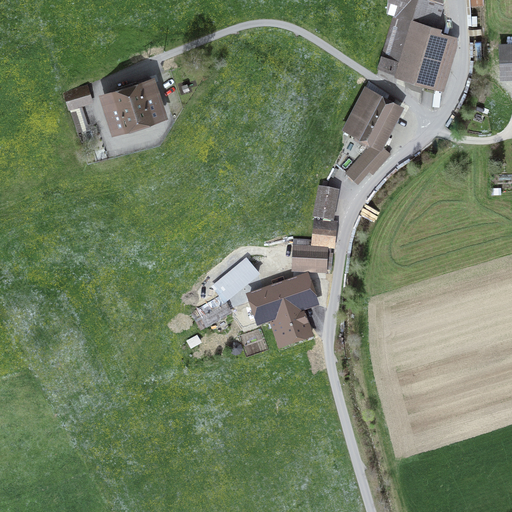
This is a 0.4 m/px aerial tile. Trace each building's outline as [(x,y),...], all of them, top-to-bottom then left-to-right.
[(388,0),(388,15),(394,17),(379,68),(406,75),(405,79),(414,82),(416,78),(437,85),(450,41),(437,37),(440,29),(432,27),(440,0),(388,0)] [(149,82),(104,95),(114,128),(159,115),(149,82)] [(86,86),(63,93),(68,108),(90,101),(86,86)] [(363,92),(345,125),(373,141),(382,149),(390,135),(385,132),(397,110),(363,92)] [(75,112),(78,129),(89,128),(85,110),(75,112)] [(368,167),(374,172),(388,154),(382,149),(373,141),(346,173),(356,182),(368,167)] [(330,219),(335,195),(319,192),(313,219),(312,242),(332,243),(333,220),(330,219)] [(327,251),(295,251),(294,266),(327,266),(327,251)] [(215,284),(222,294),(225,300),(258,272),(245,258),(215,284)] [(286,273),(270,278),(273,287),(250,294),(259,321),(276,315),(284,340),(307,332),(286,273)] [(231,309),(225,300),(222,294),(198,308),(207,323),(231,309)] [(188,340),(192,347),(202,342),(199,335),(188,340)]
